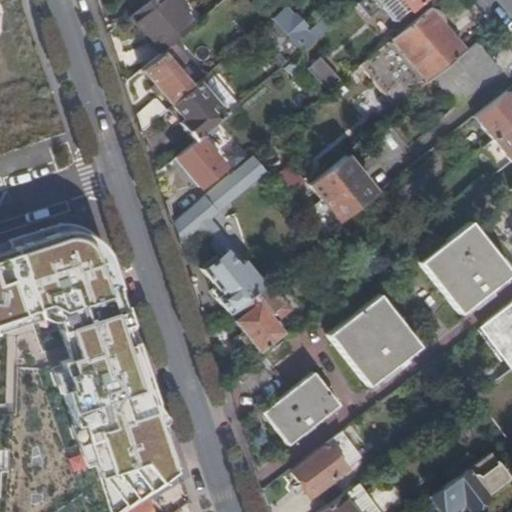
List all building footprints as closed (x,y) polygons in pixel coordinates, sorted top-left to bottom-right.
[(145,0),(138,6),(127,15),(158,53),(160,51),(190,26),(168,0),(145,0)] [(382,0),(395,15),(407,6),(401,0),(382,0)] [(423,0),(401,0),(407,6),(411,11),(423,0)] [(273,17),(271,19),(299,50),(324,29),(317,21),(304,32),(302,30),(305,27),(294,15),(291,17),(283,8),(273,17)] [(433,75),(463,51),(427,8),(407,24),(381,46),(358,65),(394,108),(433,75)] [(399,14),(372,36),(381,46),(407,24),(399,14)] [(499,72),(475,41),(463,51),(433,75),(458,106),(499,72)] [(158,53),(138,69),(170,105),(191,87),(160,51),(158,53)] [(324,55),(308,62),(319,86),(335,79),(324,55)] [(291,60),(283,67),(292,77),(300,70),(291,60)] [(191,87),(170,105),(181,118),(177,122),(192,140),(209,125),(223,114),(196,82),(191,87)] [(490,138),(511,120),(511,99),(504,90),(473,115),(490,138)] [(46,99),(0,111),(0,153),(57,139),(46,99)] [(152,99),(134,113),(141,130),(164,110),(155,99),(152,99)] [(181,118),(170,105),(165,109),(177,122),(181,118)] [(499,168),(511,158),(511,120),(490,138),(481,145),(499,168)] [(192,140),(173,155),(199,185),(221,166),(200,141),(214,130),(209,125),(192,140)] [(230,172),(243,187),(263,170),(250,155),(230,172)] [(344,155),(308,185),(320,200),(324,197),(340,216),(372,189),(344,155)] [(274,183),(285,197),(301,184),(290,170),(274,183)] [(210,188),(223,204),(243,187),(230,172),(210,188)] [(210,188),(171,220),(178,242),(194,228),(207,217),(223,204),(210,188)] [(236,263),(241,259),(207,217),(194,228),(215,253),(223,247),(236,263)] [(507,273),(468,222),(419,261),(458,312),(507,273)] [(51,226),(0,243),(0,328),(43,315),(56,322),(69,358),(59,363),(108,511),(114,511),(176,465),(103,252),(90,236),(77,226),(51,226)] [(215,253),(199,266),(219,292),(213,297),(227,313),(229,312),(262,285),(241,259),(236,263),(223,247),(215,253)] [(262,285),(229,312),(233,317),(231,319),(257,351),(281,331),(273,321),(284,312),(279,305),(283,301),(267,281),(262,285)] [(377,294),(326,333),(365,384),(416,344),(377,294)] [(511,298),(480,322),(511,364),(511,298)] [(282,339),(263,355),(271,365),(290,349),(282,339)] [(257,359),(236,376),(248,391),(269,375),(257,359)] [(336,404),(311,373),(261,412),(285,443),(336,404)] [(323,441),(289,467),(291,470),(290,473),(297,482),(300,481),(310,494),(344,468),(323,441)] [(42,443),(40,481),(66,482),(68,444),(42,443)] [(476,460),(428,496),(440,511),(443,511),(461,500),(467,508),(484,496),(468,475),(471,473),(480,466),(476,460)] [(471,473),(468,475),(484,496),(508,477),(496,461),(477,475),(476,473),(475,473),(473,473),(471,473)] [(379,511),(357,482),(342,493),(356,511),(379,511)] [(136,495),(113,511),(150,511),(142,490),(136,495)] [(356,511),(342,493),(318,510),(319,511),(356,511)]
